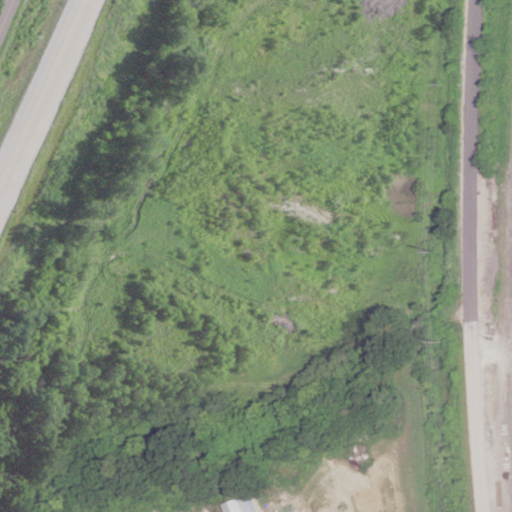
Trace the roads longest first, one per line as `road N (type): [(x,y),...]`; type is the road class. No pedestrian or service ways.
road 1 (residential): [(483,511),(468,229),(472,0)]
road 2 (trunk): [(0,180),(84,0)]
